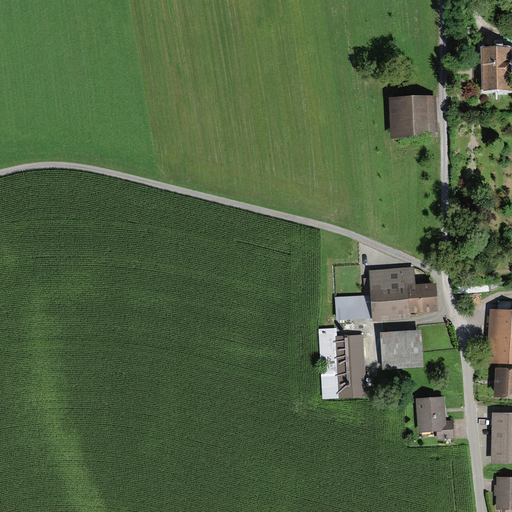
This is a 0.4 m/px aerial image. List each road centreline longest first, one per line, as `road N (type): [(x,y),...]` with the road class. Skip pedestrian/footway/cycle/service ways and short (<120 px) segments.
road 1 (track): [(0,172),(37,164),(96,168),(323,225),(445,273)]
road 2 (track): [(441,0),(445,273)]
road 3 (residential): [(445,273),(464,342),(482,511)]
